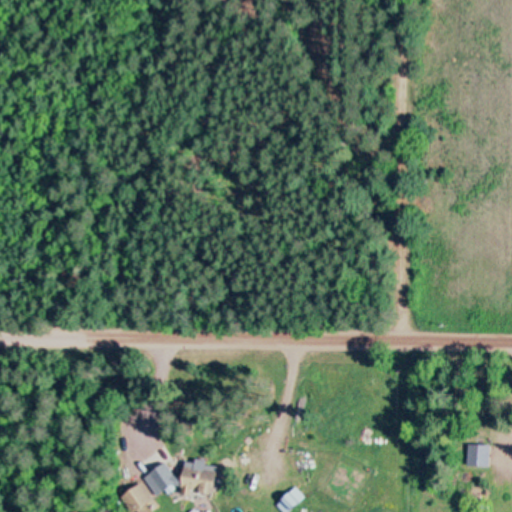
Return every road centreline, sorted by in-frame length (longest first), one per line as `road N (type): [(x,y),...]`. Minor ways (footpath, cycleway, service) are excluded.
road 1 (residential): [(401,343),(391,40),(358,0),(212,108),(218,341)]
road 2 (residential): [(511,343),(0,339)]
